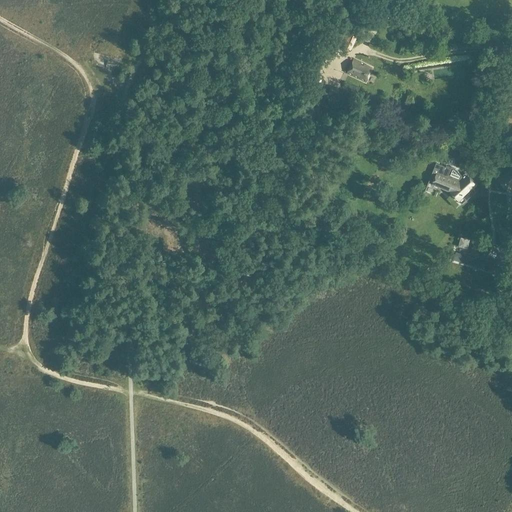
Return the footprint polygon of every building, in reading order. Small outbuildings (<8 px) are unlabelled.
[(382,0),(379,10),(406,21),(410,11),(382,0)] [(357,37),(349,33),(343,47),(351,50),(357,37)] [(373,69),(361,63),(354,60),(347,73),(366,83),(373,69)] [(465,175),(463,177),(456,169),(451,167),(450,169),(437,163),(429,182),(432,184),(432,185),(443,189),(451,192),(457,190),(464,197),(467,201),(476,193),(473,189),(476,186),(465,175)] [(507,188),(511,183),(511,170),(500,181),(507,188)] [(511,237),(504,235),(500,246),(511,249),(511,237)] [(492,272),(495,260),(493,260),(497,248),(477,242),(473,255),(475,256),(475,257),(462,253),(459,261),(482,268),(482,269),(485,270),(485,271),(486,271),(487,272),(488,271),(489,271),(492,272)]
